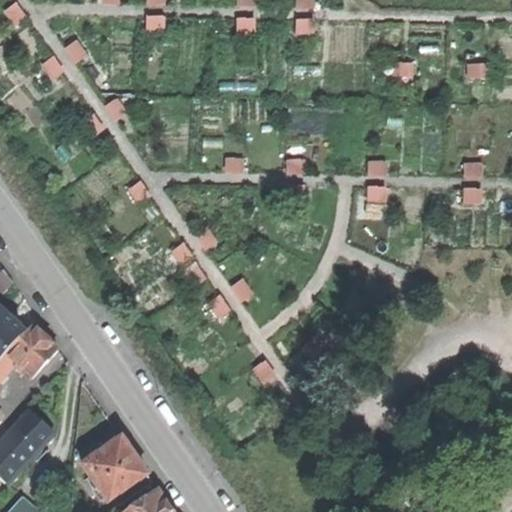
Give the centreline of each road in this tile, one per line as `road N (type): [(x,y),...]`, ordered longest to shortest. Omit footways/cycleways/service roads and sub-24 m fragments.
road 1 (residential): [(0,207),(214,511)]
road 2 (unclassified): [(511,353),(487,324),(329,441)]
road 3 (unclassified): [(360,511),(511,406)]
road 4 (track): [(92,336),(63,438),(64,493)]
